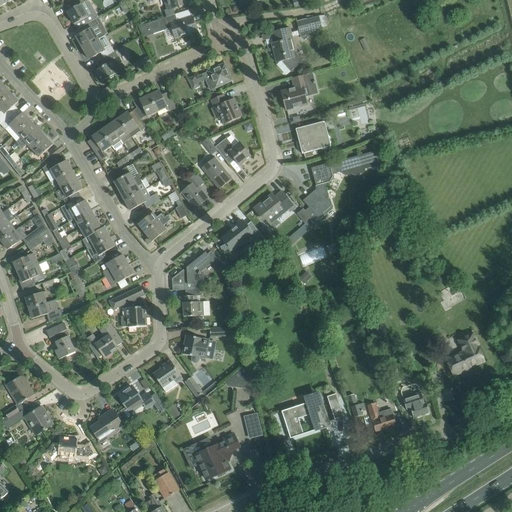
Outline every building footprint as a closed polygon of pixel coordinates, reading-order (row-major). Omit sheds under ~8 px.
[(84,18),(87,24),(95,19),(98,17),(90,2),(88,1),(86,1),(84,2),(82,0),(74,0),(62,7),(65,13),(67,12),(74,24),(84,18)] [(147,0),(148,1),(152,0),(163,0),(167,10),(165,10),(167,17),(175,14),(173,8),(178,7),(188,4),(187,2),(190,1),(189,0),(147,0)] [(159,19),(138,26),(143,37),(164,30),(172,28),(175,38),(196,32),(192,17),(191,17),(177,21),(175,14),(167,17),(165,17),(159,19)] [(296,22),(297,25),(296,25),(298,34),(304,40),(309,36),(309,37),(319,28),(321,28),(321,27),(327,26),(324,15),(296,22)] [(76,37),(82,48),(105,35),(104,33),(104,32),(105,31),(104,31),(104,30),(103,30),(102,30),(101,28),(95,19),(87,24),(85,25),(87,30),(76,37)] [(274,43),(272,44),(274,53),(271,55),(276,60),(277,63),(282,61),(291,71),(303,61),(296,54),(292,38),(290,28),(271,33),(274,43)] [(101,53),(104,58),(115,52),(115,51),(114,52),(109,42),(105,35),(82,48),(89,59),(101,53)] [(115,52),(104,58),(95,63),(98,68),(95,70),(102,82),(120,71),(125,68),(119,57),(118,57),(115,52)] [(152,64),(148,57),(144,59),(145,61),(140,63),(139,62),(135,64),(139,71),(152,64)] [(210,90),(215,88),(232,80),(224,64),(208,71),(211,78),(205,80),(210,90)] [(308,90),(307,86),(304,75),(292,78),(294,88),(281,92),(286,110),(308,105),(304,91),(308,90)] [(188,79),(193,90),(199,87),(194,76),(188,79)] [(0,103),(11,94),(4,86),(0,88),(0,103)] [(160,91),(149,95),(157,112),(167,108),(169,112),(176,108),(173,101),(169,92),(162,95),(160,91)] [(0,124),(1,125),(4,122),(18,110),(14,106),(18,102),(11,94),(0,103),(0,124)] [(137,108),(133,111),(140,120),(144,117),(146,116),(147,117),(157,112),(149,95),(139,100),(142,106),(137,108)] [(242,117),(234,98),(226,102),(223,95),(211,100),(214,107),(211,109),(216,119),(221,117),(224,125),(242,117)] [(10,125),(17,133),(31,121),(23,112),(22,114),(18,110),(4,122),(1,125),(5,129),(10,125)] [(119,118),(129,134),(132,137),(141,131),(146,128),(140,120),(133,111),(129,114),(128,112),(119,118)] [(119,118),(110,125),(121,140),(129,134),(119,118)] [(16,142),(19,146),(38,129),(31,121),(17,133),(21,138),(16,142)] [(296,129),(302,154),(322,149),(323,149),(324,150),(325,150),(326,150),(327,149),(328,149),(329,148),(330,147),(331,146),(331,145),(331,144),(331,143),(332,142),(331,141),(331,140),(331,139),(330,139),(330,138),(329,137),(325,122),(296,129)] [(110,125),(101,131),(112,146),(111,146),(114,150),(123,144),(121,140),(110,125)] [(27,144),(31,149),(45,137),(38,129),(19,146),(22,149),(27,144)] [(112,146),(101,131),(92,137),(99,147),(94,150),(101,161),(106,158),(102,152),(111,146),(112,146)] [(45,137),(31,149),(39,157),(53,145),(45,137)] [(213,145),(209,140),(208,138),(202,143),(212,155),(217,150),(215,147),(213,145)] [(215,147),(217,150),(218,151),(225,159),(230,154),(239,165),(250,156),(239,143),(234,147),(226,138),(219,144),(215,147)] [(2,146),(0,147),(0,151),(5,158),(9,155),(6,151),(2,146)] [(130,154),(133,158),(142,151),(139,148),(130,154)] [(351,174),(354,176),(363,173),(365,170),(365,169),(378,166),(380,163),(376,151),(329,164),(329,163),(311,168),(316,186),(317,186),(318,190),(314,194),(313,192),(303,200),(311,210),(304,215),(309,221),(315,215),(319,219),(324,214),(323,213),(331,206),(325,183),(330,182),(333,177),(333,176),(332,175),(341,172),(342,174),(345,176),(351,174)] [(9,155),(5,158),(12,166),(15,163),(10,156),(9,155)] [(56,158),(43,168),(45,173),(51,170),(56,179),(72,170),(67,160),(59,164),(56,158)] [(202,168),(219,190),(232,179),(226,171),(215,158),(202,168)] [(15,163),(12,166),(16,171),(21,177),(24,174),(15,163)] [(114,182),(119,192),(141,180),(138,175),(133,178),(130,173),(126,167),(113,176),(116,181),(114,182)] [(56,179),(61,189),(77,179),(72,170),(56,179)] [(182,192),(189,201),(196,209),(208,199),(198,187),(204,183),(198,175),(196,174),(186,182),(190,186),(182,192)] [(63,200),(66,205),(74,201),(74,200),(80,197),(77,192),(83,189),(77,179),(61,189),(66,198),(63,200)] [(119,192),(124,201),(146,189),(141,180),(119,192)] [(146,189),(124,201),(130,211),(143,203),(146,208),(160,201),(156,194),(150,197),(146,189)] [(171,194),(178,207),(182,204),(175,192),(171,194)] [(295,207),(282,192),(275,198),(272,194),(256,207),(265,219),(272,227),(273,229),(280,223),(278,222),(276,219),(288,209),(290,211),(295,207)] [(75,219),(91,210),(85,200),(76,205),(74,201),(66,205),(61,208),(69,222),(75,219)] [(178,207),(176,209),(181,219),(188,215),(183,206),(182,204),(178,207)] [(145,233),(164,218),(161,214),(156,218),(150,209),(142,216),(141,215),(136,218),(140,223),(138,224),(145,233)] [(75,219),(80,229),(96,220),(91,210),(75,219)] [(0,215),(0,228),(9,222),(3,213),(0,215)] [(49,215),(44,217),(53,232),(57,229),(49,215)] [(164,218),(145,233),(149,238),(145,240),(149,244),(166,230),(163,226),(171,220),(167,215),(164,218)] [(86,238),(88,237),(102,229),(101,228),(96,220),(80,229),(86,238)] [(232,231),(223,238),(227,243),(228,244),(233,242),(235,246),(251,238),(252,240),(259,249),(269,244),(251,222),(246,226),(242,221),(236,226),(236,227),(231,230),(232,231)] [(0,228),(0,239),(1,241),(15,231),(9,222),(0,228)] [(38,228),(30,234),(33,239),(41,233),(47,229),(44,223),(37,227),(38,228)] [(88,237),(93,246),(109,237),(104,227),(101,228),(102,229),(88,237)] [(15,231),(1,241),(7,250),(27,236),(21,228),(16,231),(15,231)] [(26,244),(31,251),(43,242),(46,246),(50,247),(55,243),(47,229),(41,233),(33,239),(26,244)] [(403,241),(410,243),(411,235),(404,234),(403,241)] [(62,239),(58,241),(63,250),(71,246),(65,237),(62,239)] [(109,237),(93,246),(87,249),(93,259),(99,256),(106,251),(115,247),(109,237)] [(210,250),(207,253),(213,262),(217,259),(210,250)] [(184,270),(172,279),(172,285),(182,285),(184,285),(184,290),(185,290),(199,290),(201,289),(200,274),(201,274),(201,273),(214,262),(213,262),(207,253),(205,252),(186,267),(187,271),(184,271),(184,270)] [(13,262),(17,273),(38,263),(34,253),(13,262)] [(63,259),(62,256),(60,253),(50,259),(53,264),(63,259)] [(103,272),(105,277),(128,264),(123,255),(114,259),(107,264),(109,269),(103,272)] [(69,259),(65,261),(69,269),(77,265),(73,257),(69,259)] [(38,263),(17,273),(22,283),(32,278),(35,283),(45,278),(38,263)] [(128,264),(105,277),(111,287),(134,274),(128,264)] [(299,278),(305,284),(312,277),(306,271),(299,278)] [(73,276),(78,285),(81,291),(85,288),(77,274),(73,276)] [(55,285),(53,279),(42,284),(44,289),(55,285)] [(127,316),(121,316),(122,327),(128,327),(128,328),(147,326),(145,307),(143,307),(139,298),(145,295),(141,287),(132,291),(109,301),(113,310),(125,304),(127,308),(126,308),(127,316)] [(186,296),(180,297),(180,304),(183,303),(184,317),(204,316),(203,302),(200,302),(197,302),(196,296),(200,296),(199,290),(185,290),(186,296)] [(25,298),(28,308),(46,303),(43,292),(25,298)] [(46,303),(28,308),(32,319),(48,314),(51,322),(63,316),(61,310),(54,311),(51,301),(50,302),(47,303),(46,303)] [(237,326),(236,317),(227,318),(228,326),(237,326)] [(371,322),(380,345),(389,342),(380,319),(371,322)] [(55,351),(59,359),(75,352),(68,337),(70,336),(64,323),(46,332),(49,338),(53,336),(59,349),(55,351)] [(93,334),(85,339),(98,359),(103,356),(105,359),(113,354),(111,350),(123,342),(110,324),(100,330),(105,337),(98,342),(93,334)] [(210,329),(210,337),(228,336),(228,340),(238,340),(238,328),(225,328),(210,329)] [(459,340),(464,352),(446,360),(453,375),(485,361),(472,334),(459,340)] [(199,360),(199,357),(205,359),(207,348),(212,349),(213,343),(212,342),(209,341),(209,340),(204,339),(186,335),(182,354),(192,356),(191,358),(192,360),(193,362),(195,363),(197,363),(198,362),(199,360)] [(313,337),(321,359),(326,357),(319,335),(313,337)] [(369,360),(377,356),(375,350),(373,345),(364,348),(366,354),(369,360)] [(153,374),(162,388),(166,393),(177,385),(176,384),(183,379),(170,360),(164,364),(165,366),(153,374)] [(241,369),(229,378),(236,387),(246,388),(241,369)] [(5,385),(18,405),(35,395),(22,375),(5,385)] [(197,398),(198,397),(204,393),(203,392),(191,377),(185,382),(197,398)] [(155,404),(154,403),(150,397),(147,393),(140,399),(131,386),(119,394),(127,407),(120,411),(127,421),(134,416),(131,413),(143,404),(147,409),(154,405),(155,404)] [(429,413),(425,401),(423,401),(421,393),(403,398),(406,410),(410,409),(413,418),(429,413)] [(155,404),(154,405),(158,411),(159,409),(162,412),(166,409),(155,394),(150,397),(154,403),(155,404)] [(335,394),(327,397),(334,419),(343,417),(344,421),(344,420),(336,394),(335,394)] [(355,394),(348,396),(351,407),(354,418),(362,415),(362,412),(366,411),(364,404),(358,405),(355,394)] [(290,439),(304,434),(298,418),(311,414),(316,430),(329,426),(320,399),(282,411),(290,439)] [(367,406),(375,432),(396,425),(391,409),(378,413),(375,403),(367,406)] [(4,413),(7,417),(8,419),(19,412),(16,406),(4,413)] [(29,424),(30,424),(37,435),(45,430),(53,425),(48,417),(47,418),(41,407),(24,417),(29,424)] [(101,421),(91,428),(99,439),(101,442),(107,438),(116,432),(115,430),(122,425),(114,413),(107,417),(105,415),(99,419),(101,421)] [(16,415),(3,423),(7,430),(20,422),(16,415)] [(262,427),(248,429),(250,440),(264,437),(262,427)] [(196,455),(192,447),(183,451),(192,468),(200,465),(206,480),(218,474),(219,477),(225,474),(224,472),(230,469),(226,460),(227,461),(230,452),(229,452),(239,447),(233,434),(224,439),(226,442),(219,445),(212,448),(196,455)] [(77,445),(78,439),(60,437),(59,444),(53,443),(43,454),(52,461),(57,455),(69,456),(69,458),(89,460),(98,455),(95,451),(90,442),(84,446),(77,445)] [(0,467),(2,466),(0,464),(0,500),(8,492),(0,484),(0,467)] [(98,470),(102,476),(108,472),(105,466),(98,470)] [(155,481),(165,499),(179,491),(168,473),(166,474),(163,470),(155,475),(157,480),(155,481)] [(145,503),(150,511),(165,511),(154,494),(149,497),(151,500),(145,503)]
